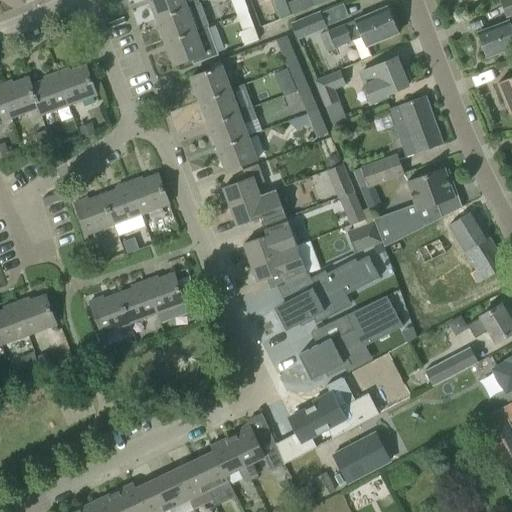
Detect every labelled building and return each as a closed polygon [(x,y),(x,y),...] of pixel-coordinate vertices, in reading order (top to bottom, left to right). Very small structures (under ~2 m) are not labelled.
[(149,0),(156,18),(198,2),(197,0),(149,0)] [(229,0),(236,15),(247,11),(243,0),(229,0)] [(311,0),(298,0),(286,5),(291,15),(314,6),(311,0)] [(477,33),(487,58),(511,48),(511,0),(500,0),(508,21),(477,33)] [(156,18),(164,42),(195,30),(191,20),(203,15),(198,2),(156,18)] [(291,15),(286,5),(274,10),(278,21),(291,15)] [(319,35),(326,52),(334,48),(334,49),(361,37),(365,47),(398,34),(387,7),(319,35)] [(247,11),(236,15),(246,44),(258,40),(247,11)] [(290,23),(297,40),(326,28),(319,11),(290,23)] [(195,30),(164,42),(173,66),(191,59),(193,65),(218,55),(207,26),(195,30)] [(274,40),(286,68),(298,63),(286,36),(274,40)] [(407,83),(411,81),(406,70),(402,72),(396,58),(374,67),(359,74),(372,103),(388,97),(387,94),(408,85),(407,83)] [(296,91),(308,86),(298,63),(286,68),(275,72),(279,83),(285,81),(290,94),(296,91)] [(68,68),(56,73),(68,106),(96,95),(85,65),(69,71),(68,68)] [(190,77),(199,101),(231,89),(222,65),(190,77)] [(315,81),(333,126),(346,121),(333,89),(344,85),(339,72),(315,81)] [(45,80),(30,85),(38,108),(38,109),(41,116),(68,106),(56,73),(44,77),(45,80)] [(511,76),(498,83),(511,114),(511,113),(511,76)] [(11,81),(0,84),(0,87),(11,118),(38,109),(38,108),(30,85),(28,77),(12,83),(11,81)] [(305,114),(306,114),(317,109),(308,86),(296,91),(302,105),(291,110),(295,118),(305,114)] [(0,122),(11,118),(0,87),(0,122)] [(199,101),(208,124),(240,112),(231,89),(199,101)] [(387,110),(405,158),(442,144),(425,97),(387,110)] [(208,124),(216,147),(248,136),(244,124),(257,119),(253,107),(240,112),(208,124)] [(317,109),(306,114),(316,138),(327,133),(317,109)] [(91,123),(79,127),(83,137),(94,133),(94,132),(91,123)] [(34,134),(38,143),(49,138),(45,130),(34,134)] [(248,136),(216,147),(225,171),(257,160),(248,136)] [(360,168),(367,188),(404,175),(396,154),(360,168)] [(325,171),(337,199),(354,191),(342,164),(325,171)] [(222,188),(229,206),(260,194),(256,186),(264,183),(257,165),(242,170),(243,174),(235,180),(236,183),(222,188)] [(373,221),(381,243),(382,242),(384,247),(442,218),(437,204),(454,198),(443,168),(405,182),(413,204),(372,219),(373,221)] [(141,177),(129,182),(141,215),(168,204),(157,174),(142,180),(141,177)] [(117,189),(102,195),(114,225),(141,215),(129,182),(116,187),(117,189)] [(285,217),(275,189),(260,194),(229,206),(236,226),(250,221),(251,224),(262,223),(263,226),(278,220),(285,217)] [(114,225),(102,195),(88,200),(87,198),(74,202),(86,235),(114,225)] [(340,202),(350,226),(365,219),(355,195),(340,202)] [(468,274),(475,285),(506,266),(472,211),(447,226),(474,270),(468,274)] [(243,244),(250,262),(296,246),(285,217),(278,220),(263,226),(264,230),(256,236),(257,239),(243,244)] [(381,243),(373,221),(346,232),(355,253),(381,243)] [(416,249),(423,263),(445,252),(437,238),(416,249)] [(296,246),(250,262),(257,282),(270,278),(274,288),(306,274),(296,246)] [(302,297),(275,310),(286,330),(298,324),(299,327),(312,320),(314,324),(333,315),(325,299),(341,291),(344,296),(378,278),(367,256),(357,261),(355,258),(327,273),(325,270),(311,278),(315,286),(300,294),(302,297)] [(234,286),(245,282),(239,267),(228,272),(234,286)] [(157,276),(144,281),(156,314),(160,324),(188,314),(173,273),(157,279),(157,276)] [(133,288),(118,294),(129,324),(156,314),(144,281),(132,286),(133,288)] [(129,324),(118,294),(103,299),(102,296),(89,301),(102,334),(129,324)] [(28,298),(16,302),(28,335),(55,325),(44,295),(29,300),(28,298)] [(329,338),(298,355),(311,379),(324,373),(326,377),(347,366),(343,357),(400,328),(384,297),(344,316),(351,330),(331,340),(329,338)] [(5,309),(0,311),(0,343),(1,345),(28,335),(16,302),(4,307),(5,309)] [(466,325),(474,338),(486,331),(494,343),(511,332),(511,322),(501,304),(466,325)] [(200,308),(192,311),(196,322),(204,319),(200,308)] [(105,345),(108,354),(118,351),(115,341),(105,345)] [(424,371),(432,386),(477,362),(469,347),(424,371)] [(19,356),(24,371),(38,367),(33,352),(19,356)] [(37,356),(41,366),(49,363),(45,353),(37,356)] [(511,355),(505,360),(506,361),(492,369),(506,393),(511,388),(511,355)] [(439,386),(445,398),(462,390),(457,378),(439,386)] [(297,433),(275,444),(278,449),(285,463),(286,463),(316,447),(310,437),(326,428),(332,439),(378,414),(367,393),(338,408),(330,393),(312,403),(314,405),(289,418),(297,433)] [(485,431),(502,464),(511,458),(511,425),(508,419),(485,431)] [(250,427),(230,437),(250,479),(258,475),(252,463),(264,458),(269,470),(285,463),(278,449),(275,444),(269,431),(256,438),(250,427)] [(373,431),(330,453),(346,483),(389,461),(373,431)] [(210,446),(213,452),(213,451),(225,476),(226,476),(237,470),(243,482),(250,479),(230,437),(210,446)] [(213,451),(213,452),(194,461),(208,491),(228,481),(226,476),(225,476),(213,451)] [(194,461),(174,470),(188,500),(193,510),(213,501),(208,491),(194,461)] [(386,472),(391,483),(412,472),(408,463),(395,469),(394,468),(386,472)] [(174,470),(154,479),(169,510),(188,500),(174,470)] [(326,473),(316,479),(324,495),(335,489),(326,473)] [(154,479),(136,488),(135,489),(145,511),(163,511),(169,510),(154,479)] [(133,483),(113,493),(121,511),(145,511),(135,489),(136,488),(133,483)] [(315,504),(306,485),(294,491),(303,510),(315,504)] [(121,511),(113,493),(93,502),(97,511),(121,511)] [(97,511),(93,502),(74,511),(73,511),(97,511)]
